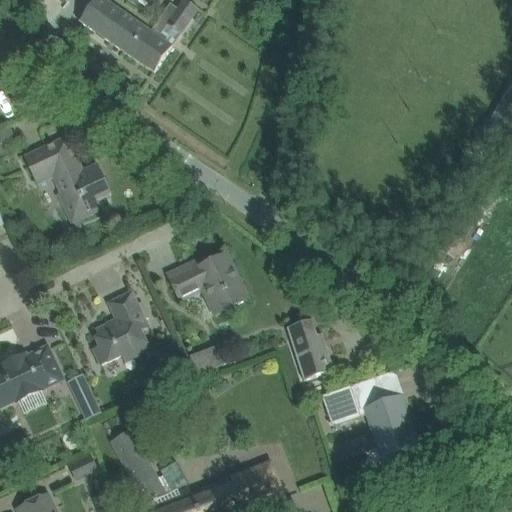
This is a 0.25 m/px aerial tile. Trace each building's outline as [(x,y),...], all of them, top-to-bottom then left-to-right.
[(172,48),(177,42),(178,42),(199,11),(184,0),(177,10),(170,6),(152,33),(102,0),(96,0),(80,24),(155,75),(173,49),(172,48)] [(78,27),(82,7),(62,4),(58,24),(78,27)] [(511,85),(490,121),(500,127),(494,137),(505,144),(511,132),(511,85)] [(58,197),(71,225),(102,211),(98,202),(111,195),(97,165),(80,173),(77,167),(80,166),(67,137),(25,158),(38,185),(57,176),(66,193),(58,197)] [(440,251),(454,260),(467,239),(453,231),(440,251)] [(168,277),(180,301),(203,290),(215,317),(248,301),(226,256),(202,268),(199,262),(168,277)] [(94,350),(102,367),(132,353),(135,359),(150,352),(140,333),(148,329),(131,294),(109,305),(117,322),(96,332),(102,346),(94,350)] [(321,350),(312,322),(287,330),(304,383),(334,373),(326,348),(321,350)] [(2,372),(0,373),(0,409),(17,402),(17,403),(42,391),(42,389),(62,380),(47,349),(26,359),(25,356),(0,368),(2,372)] [(189,357),(195,374),(209,369),(203,352),(189,357)] [(75,399),(90,392),(83,377),(68,384),(75,399)] [(390,403),(382,378),(381,377),(322,398),(322,399),(333,429),(361,419),(359,414),(366,412),(374,434),(379,447),(384,462),(395,458),(397,457),(396,456),(416,449),(417,450),(418,450),(407,416),(401,399),(395,401),(390,403)] [(177,491),(188,485),(177,464),(160,473),(163,478),(157,480),(132,432),(111,443),(145,508),(152,504),(177,491)] [(90,456),(80,462),(87,478),(98,473),(90,456)] [(177,491),(152,504),(154,509),(152,510),(153,511),(251,511),(284,499),(271,464),(180,499),(177,491)] [(93,498),(91,499),(96,511),(112,511),(106,493),(93,498)] [(17,511),(55,511),(48,496),(17,511)]
